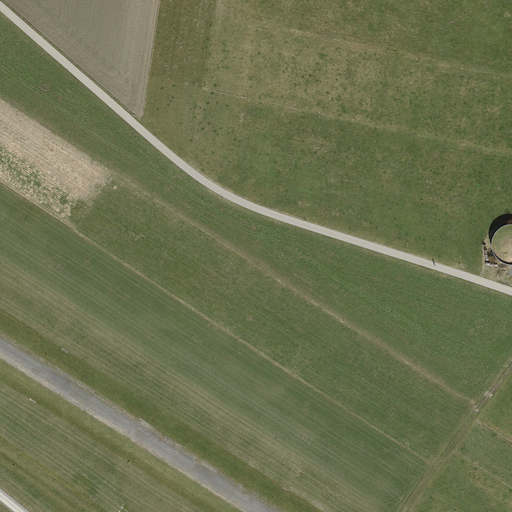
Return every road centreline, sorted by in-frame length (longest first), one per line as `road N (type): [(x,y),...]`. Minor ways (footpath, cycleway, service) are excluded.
road 1 (unclassified): [(0,8),(218,192),(511,291)]
road 2 (track): [(511,364),(407,511)]
